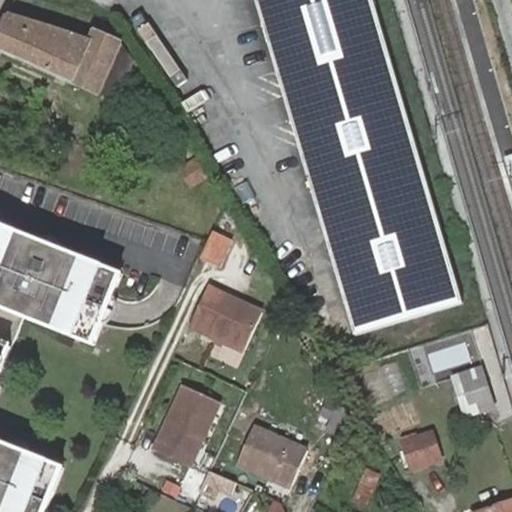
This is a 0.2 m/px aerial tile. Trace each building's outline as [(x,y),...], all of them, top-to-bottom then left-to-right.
[(378,0),(259,0),(358,332),(466,299),(378,0)] [(91,41),(8,14),(0,31),(0,49),(102,96),(103,94),(117,100),(135,61),(121,44),(96,32),(91,41)] [(208,177),(198,160),(182,170),(193,186),(208,177)] [(0,228),(0,310),(95,348),(109,311),(123,276),(0,228)] [(232,238),(215,230),(202,258),(220,266),(232,238)] [(264,312),(211,287),(194,326),(246,349),(264,312)] [(0,378),(11,349),(0,344),(0,511),(49,511),(66,469),(0,444),(0,378)] [(397,360),(382,364),(391,395),(406,391),(397,360)] [(484,369),(464,375),(466,384),(458,387),(463,403),(472,400),(475,410),(495,404),(484,369)] [(172,425),(161,450),(193,463),(221,401),(187,385),(168,423),(172,425)] [(338,406),(327,431),(341,437),(352,412),(338,406)] [(156,448),(161,450),(172,425),(168,423),(156,448)] [(308,451),(256,426),(239,465),(292,489),(308,451)] [(432,431),(402,441),(413,473),(443,462),(432,431)] [(353,498),(369,504),(381,473),(365,467),(353,498)] [(238,484),(211,472),(200,495),(213,501),(219,489),(232,495),(238,484)] [(286,511),(283,505),(279,503),(274,511),(286,511)]
